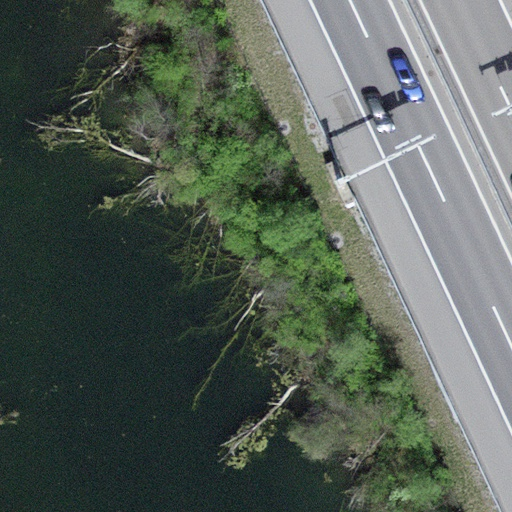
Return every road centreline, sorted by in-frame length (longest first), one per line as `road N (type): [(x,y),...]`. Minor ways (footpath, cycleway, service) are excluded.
road 1 (motorway): [(349,0),(511,348)]
road 2 (motorway): [(511,112),(459,0)]
